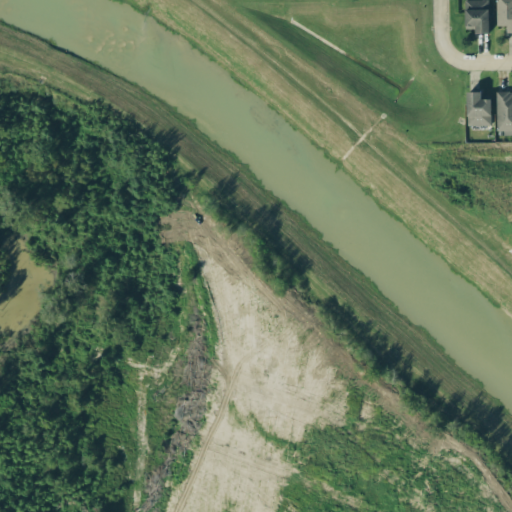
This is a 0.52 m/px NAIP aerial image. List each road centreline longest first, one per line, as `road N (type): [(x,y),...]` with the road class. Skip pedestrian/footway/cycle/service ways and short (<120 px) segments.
road 1 (track): [(511,461),(163,143)]
road 2 (track): [(181,511),(212,447),(231,374),(232,326),(201,223),(183,205),(174,153)]
road 3 (residential): [(511,61),(449,58),(442,0)]
